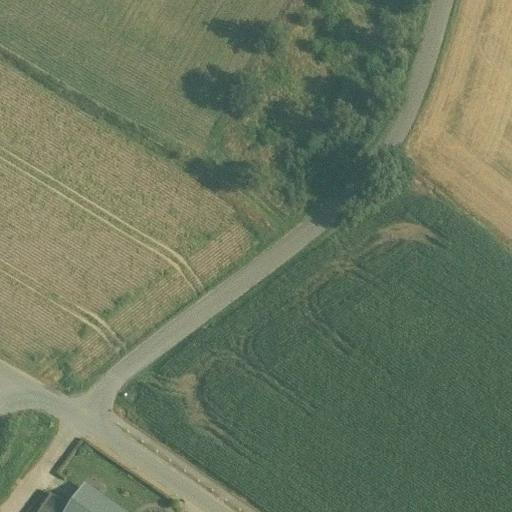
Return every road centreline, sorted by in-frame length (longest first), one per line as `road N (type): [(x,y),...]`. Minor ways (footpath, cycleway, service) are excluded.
road 1 (unclassified): [(443,0),(403,121),(356,190),(129,363),(82,418)]
road 2 (unclassified): [(218,511),(82,418)]
